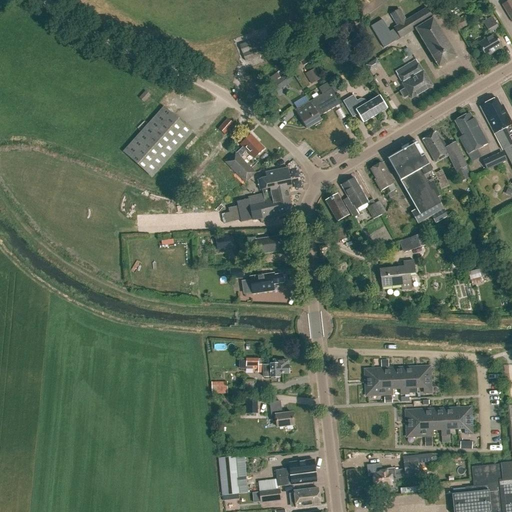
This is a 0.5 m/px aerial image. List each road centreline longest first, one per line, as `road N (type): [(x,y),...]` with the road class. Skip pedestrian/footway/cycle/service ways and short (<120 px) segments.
road 1 (unclassified): [(318,181),(244,109),(164,65),(81,33),(45,0)]
road 2 (residential): [(316,352),(475,357),(484,452)]
road 3 (tertiary): [(318,181),(511,66)]
road 4 (tertiary): [(316,352),(303,225),(318,181)]
road 5 (tertiary): [(336,511),(316,352)]
